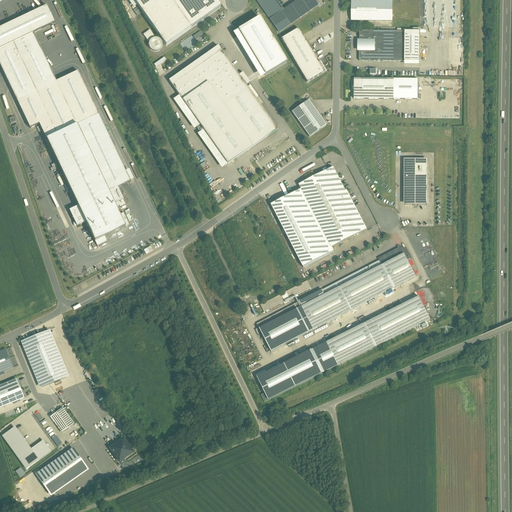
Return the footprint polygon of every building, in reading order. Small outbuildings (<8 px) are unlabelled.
[(133,0),(167,48),(222,10),(214,0),(133,0)] [(274,0),(255,0),(279,33),(318,6),(313,0),(299,0),(283,12),(274,0)] [(392,2),(352,1),(352,21),(392,22),(392,2)] [(0,65),(30,130),(39,125),(78,209),(69,213),(76,227),(84,223),(93,243),(129,226),(124,214),(118,217),(112,205),(121,201),(115,188),(128,182),(77,74),(56,84),(32,33),(53,23),(46,8),(0,29),(0,65)] [(298,29),(281,40),(307,83),(324,72),(298,29)] [(143,35),(154,53),(162,48),(151,30),(143,35)] [(405,32),(360,31),(360,41),(358,44),(358,46),(358,49),(359,51),(359,61),(405,62),(405,32)] [(196,41),(203,35),(200,32),(193,37),(196,41)] [(405,32),(405,62),(405,66),(419,66),(420,32),(405,32)] [(239,76),(218,47),(169,81),(228,165),(277,130),(246,86),(250,83),(243,73),(239,76)] [(160,58),(153,62),(155,67),(167,62),(165,58),(161,59),(160,58)] [(419,79),(354,79),(354,99),(419,100),(419,79)] [(325,125),(308,101),(291,113),(308,137),(325,125)] [(426,162),(405,161),(405,204),(426,204),(426,162)] [(333,168),(299,186),(301,189),(331,248),(367,230),(347,191),(346,192),(333,168)] [(331,248),(301,189),(270,205),(302,267),(333,251),(331,248)] [(380,262),(299,303),(314,330),(416,278),(407,260),(410,259),(408,254),(406,250),(401,249),(401,247),(398,247),(398,251),(379,260),(380,262)] [(261,306),(264,313),(311,288),(307,282),(261,306)] [(419,298),(327,343),(339,367),(430,321),(419,298)] [(314,330),(299,303),(257,324),(271,352),(314,330)] [(68,378),(49,331),(22,342),(41,389),(68,378)] [(339,367),(327,343),(257,378),(268,401),(339,367)] [(5,351),(0,352),(0,376),(4,375),(2,372),(12,368),(5,351)] [(15,382),(0,387),(0,408),(22,400),(15,382)] [(62,409),(50,418),(61,434),(73,426),(62,409)] [(0,431),(0,432),(2,435),(12,430),(10,426),(0,431)] [(15,428),(2,438),(26,472),(39,462),(31,451),(15,428)] [(56,437),(52,439),(57,447),(61,444),(56,437)] [(134,453),(124,438),(108,449),(119,464),(134,453)] [(43,442),(31,451),(39,462),(51,453),(43,442)] [(89,470),(73,448),(35,475),(51,497),(89,470)]
